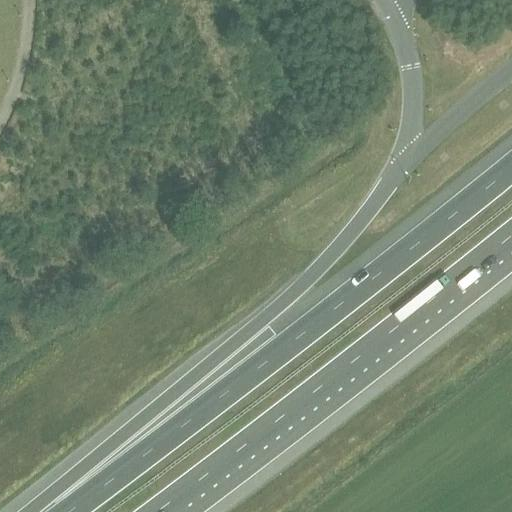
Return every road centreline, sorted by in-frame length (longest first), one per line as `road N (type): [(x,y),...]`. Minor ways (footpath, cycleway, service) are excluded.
road 1 (motorway): [(511,168),(68,511)]
road 2 (motorway): [(414,156),(329,263),(73,475),(46,511)]
road 3 (motorway): [(156,511),(511,234)]
